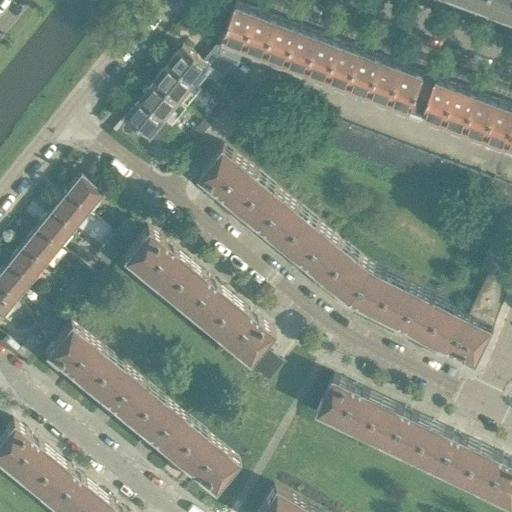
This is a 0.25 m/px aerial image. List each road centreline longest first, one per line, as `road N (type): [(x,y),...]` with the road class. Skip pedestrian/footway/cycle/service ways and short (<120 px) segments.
road 1 (residential): [(166,195),(270,69),(511,160)]
road 2 (residential): [(479,401),(337,329),(166,195)]
road 3 (residential): [(175,511),(37,400),(0,359)]
road 4 (residential): [(511,56),(361,0)]
road 5 (tertiary): [(67,116),(161,0)]
road 6 (residential): [(166,195),(67,116)]
